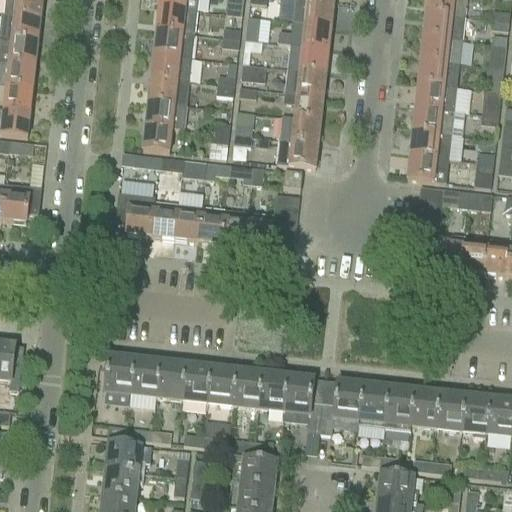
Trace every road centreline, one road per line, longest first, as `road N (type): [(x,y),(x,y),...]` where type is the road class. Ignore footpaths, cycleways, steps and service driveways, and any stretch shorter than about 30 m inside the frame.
road 1 (residential): [(55,296),(88,0)]
road 2 (unclassified): [(358,243),(387,0)]
road 3 (residential): [(32,511),(55,296)]
road 4 (residential): [(233,315),(55,296)]
